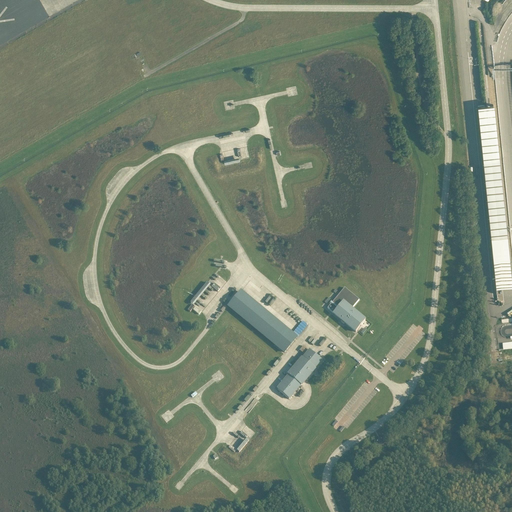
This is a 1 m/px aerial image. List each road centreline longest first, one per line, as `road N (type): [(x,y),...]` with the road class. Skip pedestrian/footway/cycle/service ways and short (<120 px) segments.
road 1 (unclassified): [(433,0),(449,138),(430,341),(405,397)]
road 2 (unclassified): [(267,126),(184,144),(250,268),(315,323)]
road 3 (track): [(346,511),(344,483),(486,373),(511,366)]
road 4 (unclassified): [(405,397),(335,455),(324,481),(333,511)]
road 5 (unclassified): [(223,433),(315,323)]
